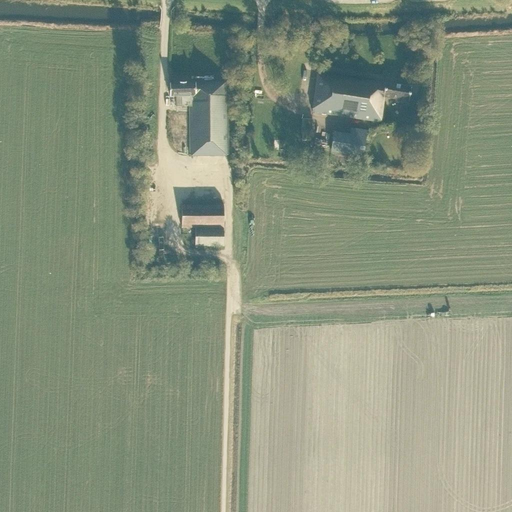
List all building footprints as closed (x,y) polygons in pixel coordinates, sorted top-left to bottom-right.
[(408,101),(410,88),(317,73),(311,112),(380,123),(383,98),(408,101)] [(227,106),(232,106),(232,82),(169,83),(169,97),(175,97),(175,107),(189,107),(189,156),(227,155),(227,106)] [(310,132),(312,120),(302,119),(301,130),(310,132)] [(362,157),(365,137),(333,132),(330,152),(362,157)] [(223,247),(223,206),(181,206),(181,228),(194,228),(194,246),(223,247)]
